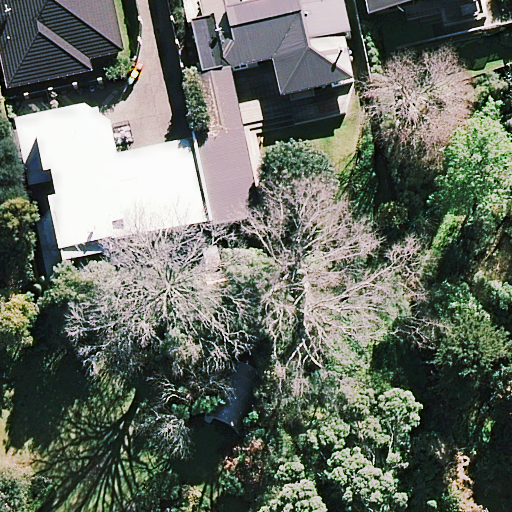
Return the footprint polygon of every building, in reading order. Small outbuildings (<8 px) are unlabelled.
[(0,0),(0,58),(7,94),(124,71),(110,0),(0,0)] [(279,101),(344,90),(330,10),(344,7),(342,0),(218,0),(231,73),(273,66),(279,101)] [(473,0),(365,0),(370,21),(446,5),(449,17),(449,19),(450,21),(452,23),(453,25),(455,26),(458,27),(460,28),(462,28),(465,28),(467,27),(469,26),(471,24),(473,23),(474,21),(475,19),(476,16),(476,14),(476,12),(476,11),(473,0)] [(194,146),(214,232),(263,220),(229,73),(223,75),(211,24),(190,29),(201,80),(193,82),(207,143),(194,146)] [(214,232),(194,146),(111,165),(98,105),(13,125),(48,278),(100,266),(98,258),(214,232)]
